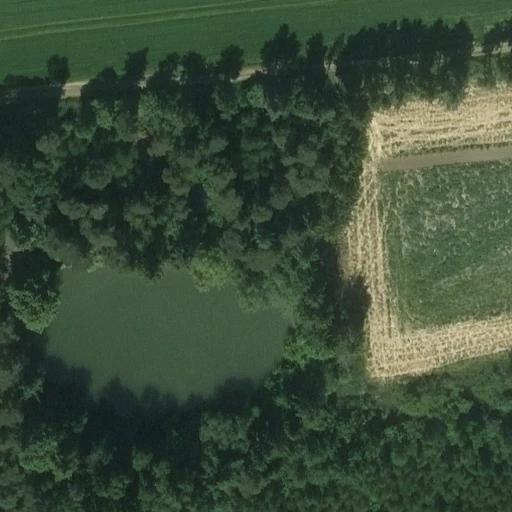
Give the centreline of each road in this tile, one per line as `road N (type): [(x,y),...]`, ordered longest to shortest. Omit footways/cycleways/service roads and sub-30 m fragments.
road 1 (track): [(511,38),(0,106)]
road 2 (track): [(335,60),(370,223),(374,299)]
